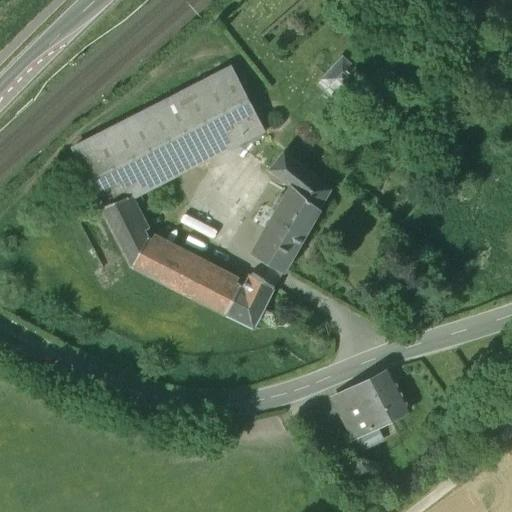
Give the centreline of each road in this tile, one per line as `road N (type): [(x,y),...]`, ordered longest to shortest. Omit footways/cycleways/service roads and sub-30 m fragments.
road 1 (secondary): [(0,323),(97,377),(170,402),(216,407),(268,401),(511,317)]
road 2 (secondary): [(94,0),(0,92)]
road 3 (track): [(511,432),(417,511)]
